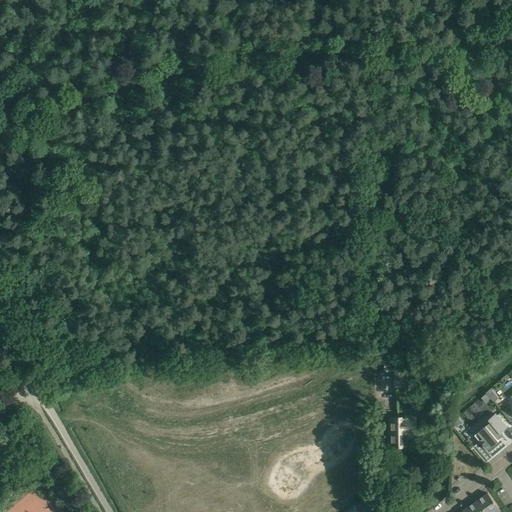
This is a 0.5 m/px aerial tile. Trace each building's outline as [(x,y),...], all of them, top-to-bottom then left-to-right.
[(395,387),(405,387),(411,386),(410,373),(395,373),(395,387)] [(393,397),(392,388),(380,388),(380,397),(393,397)] [(481,399),(485,403),(490,400),(486,395),(481,399)] [(507,428),(501,420),(496,414),(484,425),(485,426),(478,433),(483,438),(479,441),(481,443),(487,451),(499,441),(497,439),(502,435),(500,434),(507,428)] [(416,417),(391,418),(391,447),(406,447),(406,438),(409,438),(415,438),(415,432),(416,432),(416,417)] [(488,493),(478,500),(485,511),(499,511),(501,511),(488,493)] [(485,511),(478,500),(468,508),(470,511),(485,511)]
